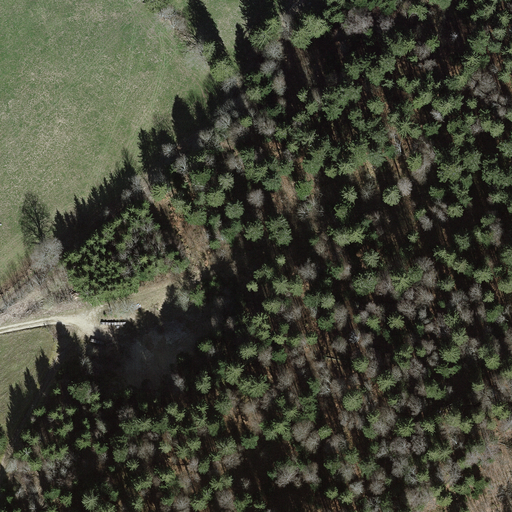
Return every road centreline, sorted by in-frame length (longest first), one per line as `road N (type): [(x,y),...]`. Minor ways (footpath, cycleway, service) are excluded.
road 1 (track): [(0,306),(183,160),(301,0)]
road 2 (track): [(0,331),(88,313),(224,261)]
